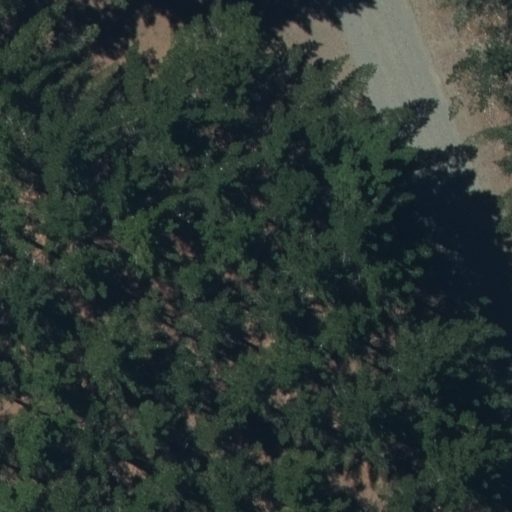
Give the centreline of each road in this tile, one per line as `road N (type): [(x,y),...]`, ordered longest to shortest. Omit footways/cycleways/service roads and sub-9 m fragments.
road 1 (unclassified): [(307,0),(511,482)]
road 2 (track): [(0,120),(270,0)]
